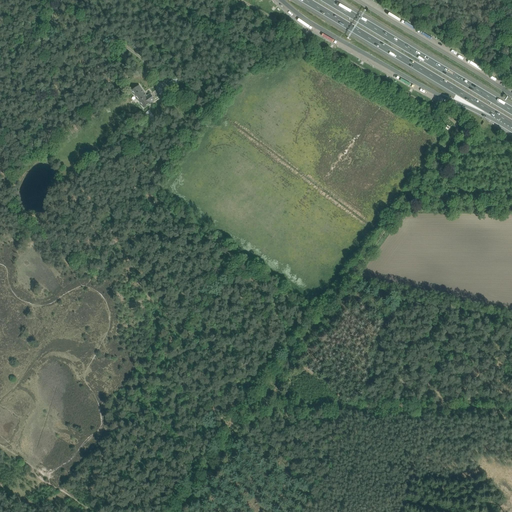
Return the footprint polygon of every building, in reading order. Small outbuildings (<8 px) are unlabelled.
[(392,17),(394,14),(382,6),(380,9),(392,17)] [(162,77),(167,83),(166,84),(170,89),(180,82),(177,76),(176,77),(174,74),(172,75),(170,72),(162,77)] [(187,85),(184,87),(192,99),(190,101),(191,104),(194,102),(197,100),(187,85)] [(159,96),(155,91),(147,97),(139,86),(132,91),(144,107),(159,96)] [(156,119),(149,110),(145,113),(152,122),(156,119)]
